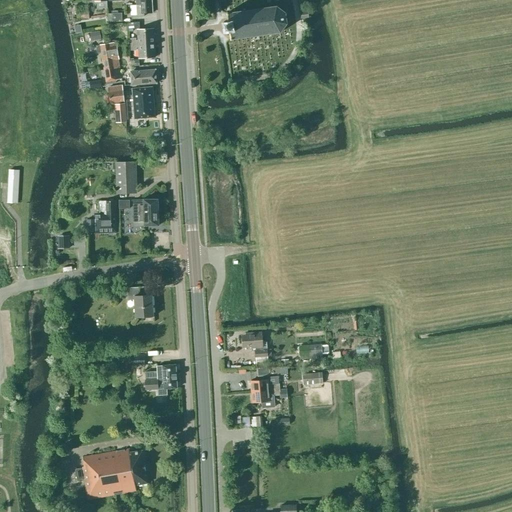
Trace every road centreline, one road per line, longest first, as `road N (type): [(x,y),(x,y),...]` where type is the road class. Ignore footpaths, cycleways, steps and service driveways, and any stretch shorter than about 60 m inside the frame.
road 1 (unclassified): [(221,511),(211,316),(219,254),(193,257)]
road 2 (unclassified): [(160,0),(178,260)]
road 3 (primary): [(193,257),(176,0)]
road 4 (primary): [(208,511),(193,257)]
road 5 (unclassified): [(178,260),(192,511)]
road 6 (unclassified): [(178,260),(0,292)]
